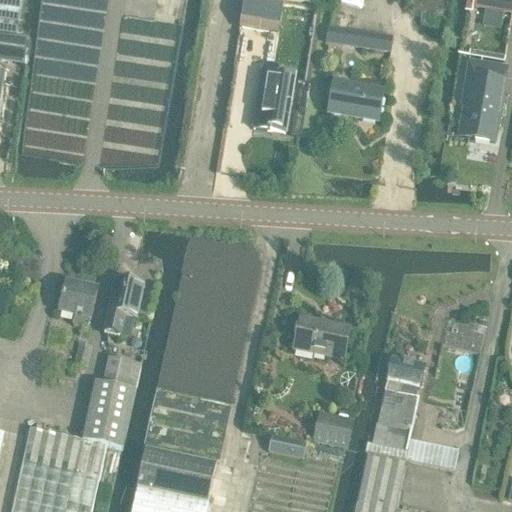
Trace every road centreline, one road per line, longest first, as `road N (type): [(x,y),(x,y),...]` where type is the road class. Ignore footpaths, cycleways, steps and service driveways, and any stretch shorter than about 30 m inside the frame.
road 1 (unclassified): [(511,230),(0,199)]
road 2 (unknown): [(65,202),(19,429)]
road 3 (unknown): [(236,213),(235,184),(212,133),(230,0)]
road 4 (unknown): [(391,223),(403,128),(393,12)]
